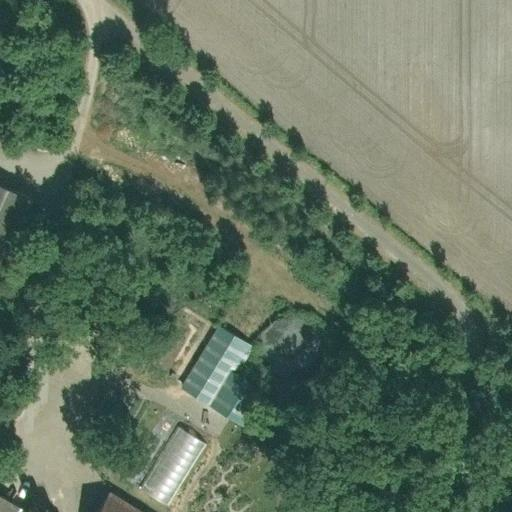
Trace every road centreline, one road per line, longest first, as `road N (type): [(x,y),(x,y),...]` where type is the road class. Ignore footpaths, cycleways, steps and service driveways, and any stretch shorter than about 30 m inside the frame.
road 1 (track): [(91,0),(450,294),(473,333),(468,387)]
road 2 (track): [(98,6),(75,178)]
road 3 (track): [(439,511),(468,387)]
